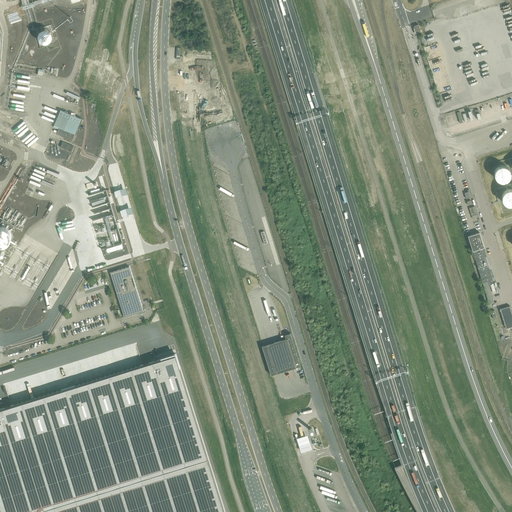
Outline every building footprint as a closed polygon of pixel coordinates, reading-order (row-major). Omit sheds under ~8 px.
[(52,35),(52,34),(51,33),(50,31),(50,30),(49,29),(47,29),(46,28),(45,28),(43,28),(42,28),(40,29),(39,30),(38,31),(38,32),(37,34),(37,35),(37,36),(37,38),(38,39),(39,40),(40,41),(41,42),(42,42),(44,43),(45,43),(47,42),(48,42),(49,41),(50,40),(51,38),(52,37),(52,35)] [(81,119),(60,110),(53,127),(59,130),(57,134),(72,141),(81,119)] [(74,147),(63,142),(61,147),(71,152),(74,147)] [(511,172),(511,171),(511,169),(510,168),(509,166),(507,165),(506,164),(504,164),(503,164),(502,164),(500,164),(499,165),(498,166),(497,167),(496,169),(495,170),(495,172),(495,174),(495,175),(496,177),(497,178),(498,178),(499,179),(501,180),(503,180),(504,180),(506,180),(507,179),(509,178),(510,177),(511,175),(511,174),(511,172)] [(511,188),(509,188),(507,188),(506,189),(505,190),(504,191),(503,193),(502,194),(502,196),(502,197),(503,199),(504,200),(505,202),(506,203),(507,204),(509,204),(510,204),(511,204),(511,203),(511,188)] [(11,240),(11,238),(11,236),(10,235),(9,233),(8,232),(7,231),(6,230),(4,230),(2,229),(1,229),(0,229),(0,246),(1,247),(2,247),(4,247),(6,246),(7,245),(8,244),(9,243),(10,241),(11,240)] [(479,233),(468,236),(473,251),(476,250),(477,253),(473,254),(482,283),(492,280),(484,251),(485,250),(479,233)] [(129,266),(110,272),(124,317),(137,313),(143,311),(142,308),(129,266)] [(488,281),(482,283),(489,304),(494,302),(488,281)] [(511,313),(510,306),(500,309),(506,329),(511,327),(511,313)] [(263,346),(262,346),(271,375),(272,375),(288,370),(301,366),(290,333),(285,335),(286,339),(279,341),(263,346)] [(0,504),(2,511),(224,511),(175,354),(162,358),(162,359),(161,359),(0,409),(0,504)] [(312,450),(308,436),(297,439),(301,453),(312,450)]
